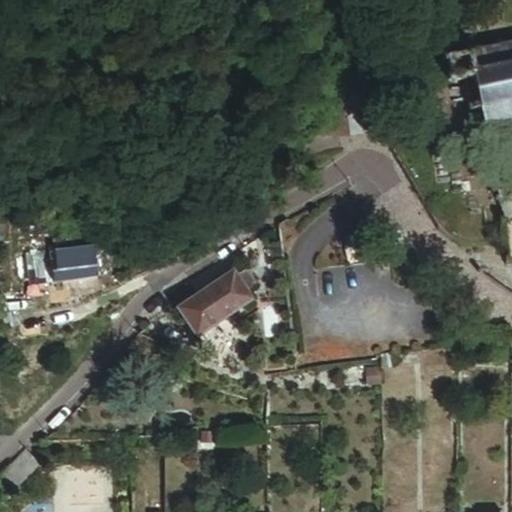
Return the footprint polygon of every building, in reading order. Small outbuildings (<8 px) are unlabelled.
[(511,46),(477,54),(476,47),(468,48),(469,52),(454,55),(453,52),(447,53),(448,57),(444,58),(446,63),(449,63),(452,76),(448,77),(450,84),(452,83),(452,84),(455,84),(459,84),(459,83),(476,79),(481,103),(470,106),(471,112),(480,110),(483,123),(479,124),(480,132),(485,130),(486,135),(488,143),(489,148),(487,149),(488,154),(490,153),(494,172),(491,172),(493,177),(495,176),(500,197),(497,197),(498,201),(506,199),(494,142),(492,134),(491,127),(511,122),(511,46)] [(511,258),(507,223),(508,223),(508,220),(503,221),(502,221),(503,225),(505,225),(507,240),(504,240),(505,243),(508,243),(511,257),(511,258),(507,259),(507,264),(511,263),(511,267),(511,266),(511,258)] [(295,231),(289,222),(281,228),(287,236),(295,231)] [(96,256),(95,246),(63,250),(51,251),(52,261),(42,263),(44,283),(108,275),(106,255),(96,256)] [(249,295),(239,279),(235,272),(179,310),(198,339),(254,302),(249,295)] [(249,272),(239,279),(249,295),(259,288),(249,272)] [(403,367),(401,354),(381,357),(381,372),(403,367)] [(381,356),(372,358),(372,372),(381,372),(381,357),(381,356)] [(0,476),(0,477),(15,492),(40,465),(25,451),(0,476)] [(308,496),(299,497),(299,506),(309,506),(308,496)]
